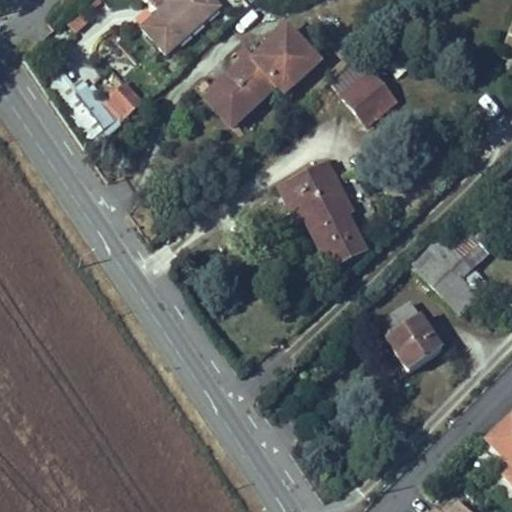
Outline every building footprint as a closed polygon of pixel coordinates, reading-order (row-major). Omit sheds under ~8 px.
[(215,4),(211,0),(158,0),(163,4),(139,27),(162,52),(215,4)] [(189,87),(227,127),(270,86),(277,93),(311,61),(280,28),(244,63),(239,58),(209,87),(200,77),(189,87)] [(511,38),(509,37),(503,48),(511,51),(511,38)] [(371,76),(341,102),(365,129),(395,102),(371,76)] [(127,118),(141,104),(123,85),(109,99),(127,118)] [(324,163),(284,188),(333,272),(364,253),(344,218),(354,212),(324,163)] [(449,253),(422,280),(464,322),(491,295),(449,253)] [(411,309),(379,331),(409,375),(441,352),(411,309)] [(511,417),(487,440),(511,466),(511,472),(505,479),(511,486),(511,417)] [(454,511),(460,507),(455,502),(445,511),(454,511)]
